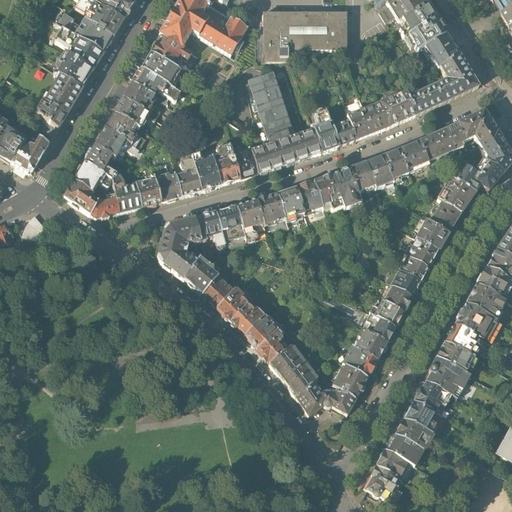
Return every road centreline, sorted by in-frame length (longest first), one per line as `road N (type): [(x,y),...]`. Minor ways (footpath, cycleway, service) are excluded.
road 1 (residential): [(32,198),(188,306),(295,424),(338,487)]
road 2 (residential): [(501,98),(309,173),(128,226)]
road 3 (residential): [(338,487),(488,218),(511,189)]
road 4 (residential): [(32,198),(155,0)]
road 5 (track): [(16,370),(31,511)]
road 6 (track): [(120,300),(152,390),(151,426)]
road 7 (track): [(16,370),(120,300)]
